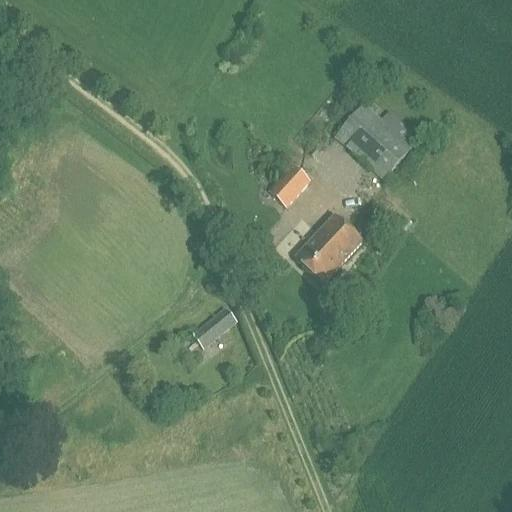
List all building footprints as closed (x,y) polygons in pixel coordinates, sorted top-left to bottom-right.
[(334,141),(384,185),(415,150),(408,144),(415,137),(388,114),(381,122),(364,107),(334,141)] [(268,195),(286,212),(310,185),(292,168),(268,195)] [(314,240),(343,266),(362,244),(334,218),(314,240)] [(295,261),(323,287),(343,266),(314,240),(295,261)] [(192,338),(204,353),(237,325),(225,311),(192,338)]
